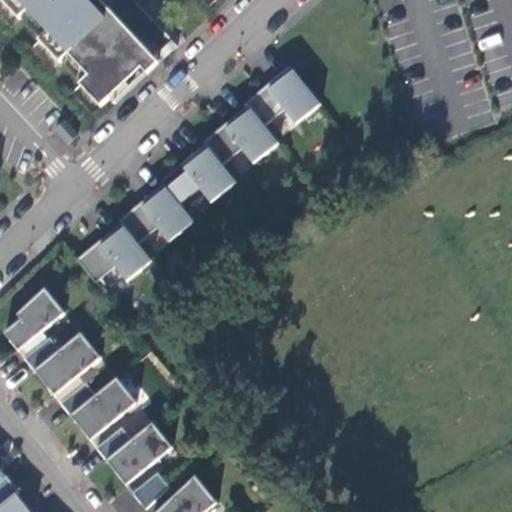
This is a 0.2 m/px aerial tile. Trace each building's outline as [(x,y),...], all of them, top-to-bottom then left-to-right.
[(90,77),(81,85),(102,108),(143,70),(149,75),(160,65),(100,0),(1,0),(20,20),(29,11),(49,33),(40,41),(61,64),(70,56),(90,77)] [(291,67),(246,104),(249,107),(265,127),(285,111),(297,126),(322,105),(291,67)] [(255,165),(280,145),(265,127),(249,107),(204,142),(207,146),(223,166),(243,150),(255,165)] [(65,121),(56,129),(69,145),(78,136),(65,121)] [(223,166),(207,146),(162,182),(165,185),(181,205),(201,190),(212,204),(238,184),(223,166)] [(181,205),(165,185),(120,221),(123,224),(139,244),(159,229),(170,243),(195,223),(181,205)] [(128,283),(153,262),(139,244),(123,224),(78,260),(96,284),(116,268),(128,283)] [(20,351),(66,314),(46,290),(19,316),(22,320),(6,334),(20,351)] [(61,352),(36,372),(55,396),(102,359),(82,335),(61,352)] [(36,372),(61,352),(51,339),(26,359),(36,372)] [(97,396),(72,417),(92,441),(138,404),(118,379),(97,396)] [(72,417),(97,396),(87,384),(62,404),(72,417)] [(133,441),(108,461),(128,486),(174,449),(154,424),(133,441)] [(97,449),(108,461),(133,441),(122,429),(97,449)] [(0,507),(20,492),(7,476),(4,479),(0,473),(0,507)] [(134,493),(147,510),(170,488),(159,473),(134,493)] [(208,511),(218,504),(197,477),(159,511),(208,511)] [(0,511),(30,511),(17,495),(0,508),(0,511)]
